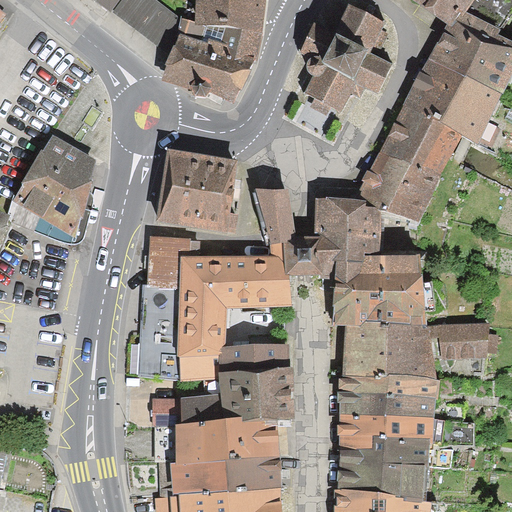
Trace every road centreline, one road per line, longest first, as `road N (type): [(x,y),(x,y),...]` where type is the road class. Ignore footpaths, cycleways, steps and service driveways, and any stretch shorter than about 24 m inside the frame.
road 1 (secondary): [(103,511),(89,437),(96,339),(145,116)]
road 2 (residential): [(240,126),(309,161),(331,163),(365,147),(410,47),(398,14),(379,0)]
road 3 (residential): [(304,511),(303,291)]
road 4 (secondary): [(145,116),(112,59),(35,0)]
